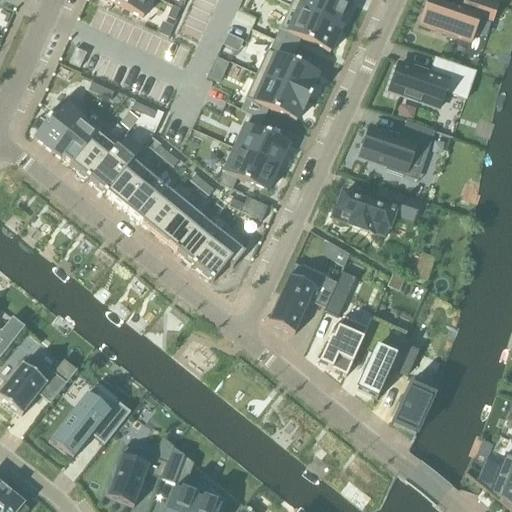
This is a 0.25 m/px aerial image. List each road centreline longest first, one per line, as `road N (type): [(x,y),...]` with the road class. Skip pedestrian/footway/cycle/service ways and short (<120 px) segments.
road 1 (residential): [(397,0),(238,339)]
road 2 (residential): [(238,339),(0,138)]
road 3 (residential): [(452,507),(238,339)]
road 4 (residential): [(54,0),(0,118)]
